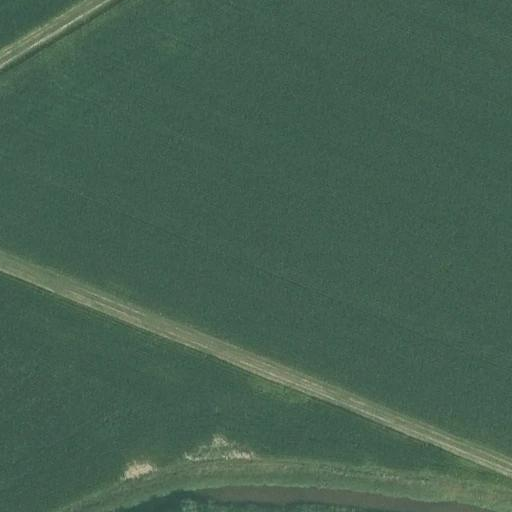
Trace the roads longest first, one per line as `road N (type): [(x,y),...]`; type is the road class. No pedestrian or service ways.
road 1 (track): [(511,468),(0,260)]
road 2 (track): [(0,72),(105,0)]
